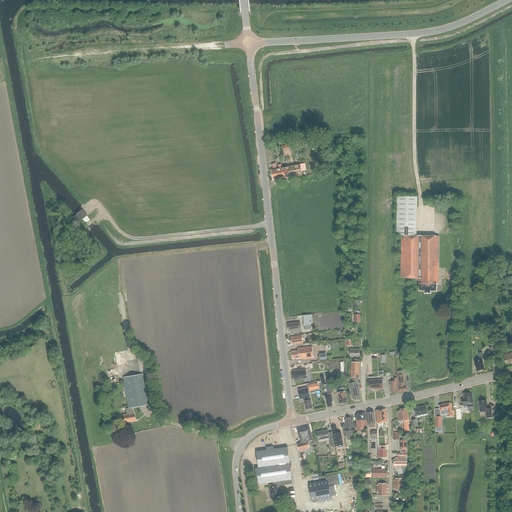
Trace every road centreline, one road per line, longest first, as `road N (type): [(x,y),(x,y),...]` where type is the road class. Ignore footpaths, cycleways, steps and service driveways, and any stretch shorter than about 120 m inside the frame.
road 1 (unclassified): [(290,421),(248,44)]
road 2 (unclassified): [(248,44),(432,32),(508,0)]
road 3 (track): [(51,57),(220,46)]
road 4 (secondary): [(387,400),(511,372)]
road 5 (secondary): [(240,511),(240,447),(261,429),(290,421)]
